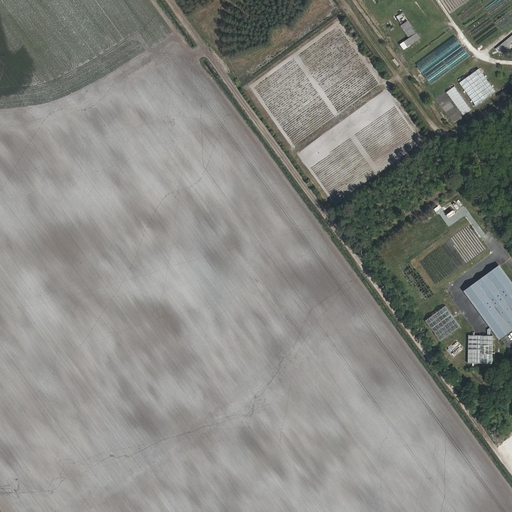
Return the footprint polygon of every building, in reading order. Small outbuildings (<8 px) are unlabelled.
[(400,21),(405,15),(400,12),(396,17),(400,21)] [(388,18),(381,24),(387,32),(394,26),(388,18)] [(408,20),(400,25),(408,38),(403,41),(407,47),(421,38),(408,20)] [(511,35),(495,48),(502,57),(511,48),(511,35)] [(456,37),(416,62),(430,83),(470,57),(456,37)] [(479,68),(459,82),(475,107),(496,92),(479,68)] [(456,85),(447,90),(462,116),(471,110),(456,85)] [(501,266),(467,290),(472,296),(506,272),(501,266)] [(511,280),(506,272),(472,296),(501,337),(511,329),(511,280)] [(461,327),(446,307),(427,321),(442,341),(461,327)] [(493,363),(493,336),(470,336),(469,363),(493,363)]
